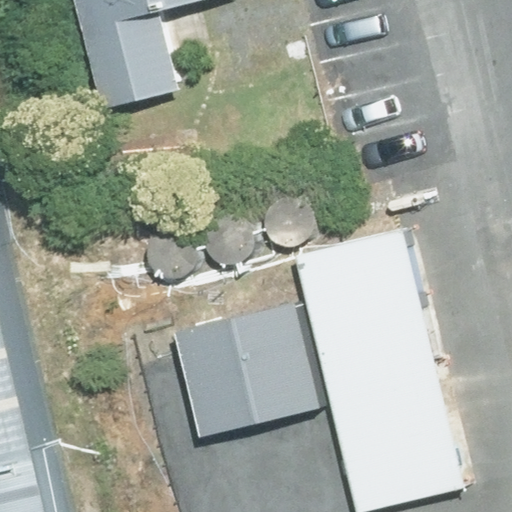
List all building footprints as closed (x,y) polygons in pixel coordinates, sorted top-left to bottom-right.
[(213,49),(198,0),(93,0),(125,108),(200,86),(191,55),(213,49)] [(397,41),(290,71),(314,156),(421,126),(397,41)] [(0,511),(112,511),(0,58),(0,511)] [(173,281),(330,234),(317,191),(160,239),(173,281)] [(421,230),(313,254),(369,511),(377,511),(478,490),(421,230)]
